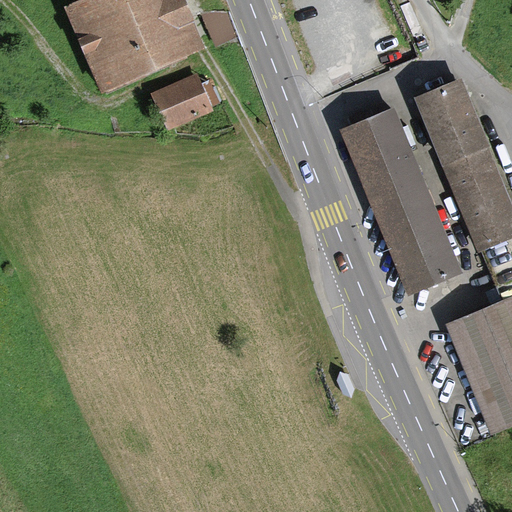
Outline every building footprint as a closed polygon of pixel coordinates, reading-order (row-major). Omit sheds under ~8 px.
[(182,0),(98,0),(72,12),(109,95),(206,52),(182,0)] [(223,9),(206,15),(216,46),(234,40),(223,9)] [(201,79),(157,97),(172,134),(216,116),(201,79)] [(511,202),(465,83),(422,101),(480,249),(511,236),(511,202)] [(400,109),(350,129),(417,294),(466,274),(400,109)] [(511,301),(448,327),(492,435),(511,426),(511,301)]
